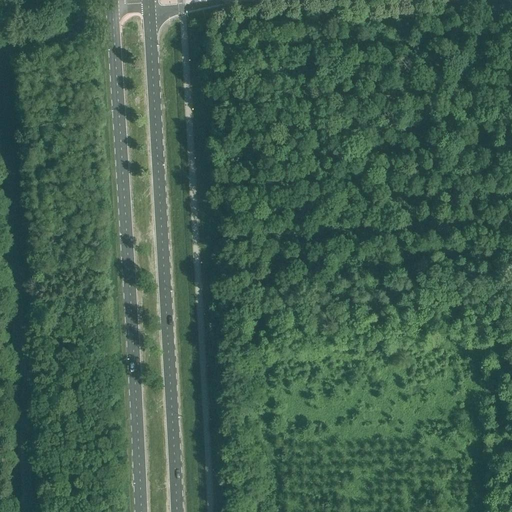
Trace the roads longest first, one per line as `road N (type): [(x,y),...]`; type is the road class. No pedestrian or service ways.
road 1 (secondary): [(176,511),(147,1)]
road 2 (secondary): [(114,2),(143,511)]
